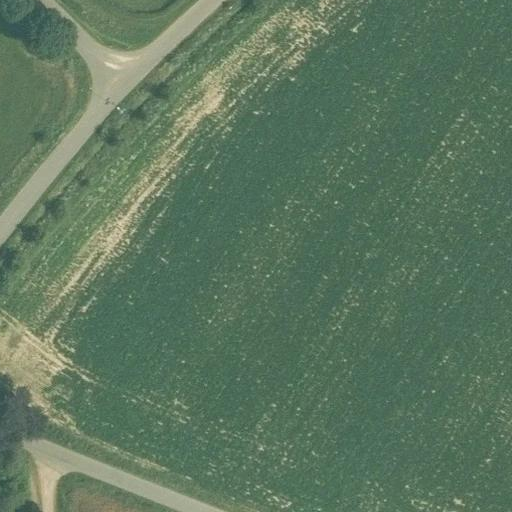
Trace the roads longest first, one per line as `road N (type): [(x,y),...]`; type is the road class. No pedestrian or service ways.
road 1 (tertiary): [(184,511),(0,435)]
road 2 (tertiary): [(0,230),(123,84)]
road 3 (tertiary): [(36,0),(123,84)]
road 4 (unclassified): [(123,84),(209,0)]
